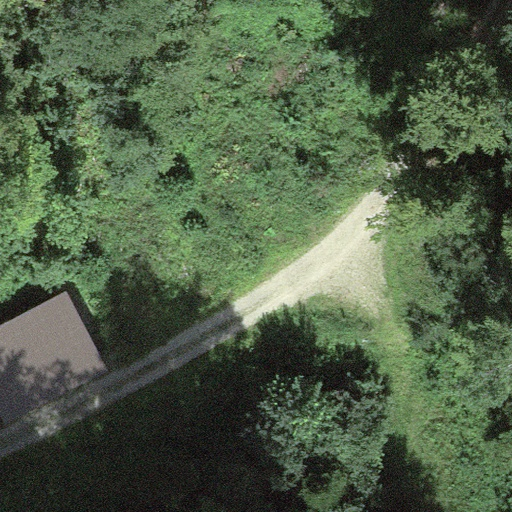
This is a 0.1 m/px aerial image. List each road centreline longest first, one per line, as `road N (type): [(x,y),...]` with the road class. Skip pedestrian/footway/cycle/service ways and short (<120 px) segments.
road 1 (track): [(0,447),(357,250),(470,89),(511,10)]
road 2 (track): [(357,250),(442,511)]
